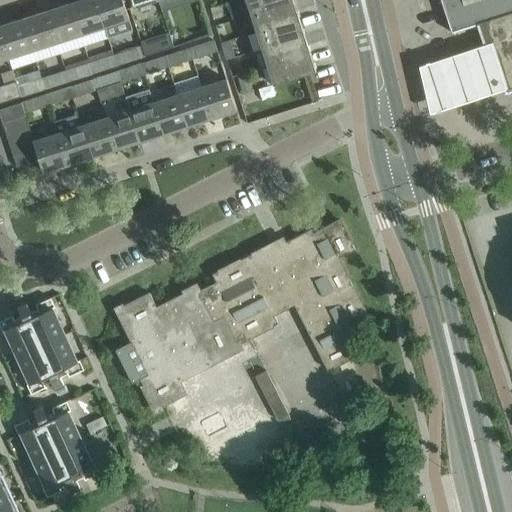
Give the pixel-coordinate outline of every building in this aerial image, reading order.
[(104,27),(95,0),(81,0),(70,4),(80,34),(104,27)] [(129,19),(122,0),(95,0),(104,27),(129,19)] [(293,0),(246,0),(251,14),(293,0)] [(299,17),(293,0),(251,14),(256,31),(299,17)] [(511,0),(440,0),(451,33),(477,25),(476,23),(511,11),(511,0)] [(80,34),(70,4),(46,11),(56,42),(80,34)] [(56,42),(46,11),(22,19),(32,50),(56,42)] [(511,11),(476,23),(477,25),(483,42),(491,40),(507,89),(511,87),(511,11)] [(304,34),(299,17),(256,31),(262,48),(295,37),(304,34)] [(32,50),(22,19),(0,26),(0,32),(8,58),(32,50)] [(0,32),(0,60),(8,58),(0,32)] [(304,34),(295,37),(262,48),(267,66),(310,51),(304,34)] [(145,56),(174,47),(170,36),(142,45),(145,56)] [(225,59),(235,56),(230,40),(220,43),(225,59)] [(483,42),(419,64),(430,114),(507,89),(491,40),(483,42)] [(193,59),(216,52),(212,41),(189,48),(193,59)] [(117,65),(145,56),(142,45),(113,55),(117,65)] [(169,67),(193,59),(189,48),(165,56),(169,67)] [(273,84),(306,73),(316,70),(310,51),(267,66),(273,84)] [(93,73),(117,65),(113,55),(89,62),(93,73)] [(145,75),(169,67),(165,56),(141,63),(145,75)] [(69,81),(93,73),(89,62),(65,70),(69,81)] [(121,82),(145,75),(141,63),(117,71),(121,82)] [(45,89),(69,81),(65,70),(42,78),(45,89)] [(97,90),(121,82),(117,71),(93,79),(97,90)] [(242,94),(252,91),(247,74),(237,77),(242,94)] [(20,96),(45,89),(42,78),(18,86),(20,96)] [(73,97),(97,90),(93,79),(69,87),(73,97)] [(236,110),(226,79),(202,87),(212,118),(236,110)] [(18,86),(16,81),(0,85),(0,102),(20,96),(18,86)] [(49,105),(73,97),(69,87),(45,95),(49,105)] [(212,118),(202,87),(178,95),(188,125),(212,118)] [(25,112),(49,105),(45,95),(21,102),(25,112)] [(188,125),(178,95),(154,102),(164,133),(188,125)] [(21,102),(17,104),(0,109),(0,115),(2,123),(26,115),(25,112),(21,102)] [(164,133),(154,102),(130,110),(140,141),(164,133)] [(140,141),(130,110),(106,118),(116,149),(140,141)] [(6,134),(29,126),(26,115),(2,123),(6,134)] [(116,149),(106,118),(82,126),(92,156),(116,149)] [(9,145),(33,137),(29,126),(6,134),(9,145)] [(92,156),(82,126),(58,133),(68,164),(92,156)] [(58,133),(34,141),(33,141),(35,149),(39,160),(43,172),(68,164),(58,133)] [(33,141),(34,141),(33,137),(9,145),(13,156),(35,149),(33,141)] [(39,160),(35,149),(13,156),(17,167),(39,160)] [(142,386),(155,412),(163,408),(162,407),(189,393),(179,374),(206,361),(208,364),(239,348),(231,332),(240,328),(246,340),(278,324),(274,317),(295,306),(328,369),(357,354),(343,328),(367,315),(338,258),(355,249),(340,220),(313,233),(311,229),(281,244),(286,254),(278,258),(270,244),(212,274),(216,282),(199,290),(196,284),(182,292),(183,293),(156,306),(149,293),(124,306),(123,304),(116,308),(129,334),(130,334),(134,341),(116,350),(132,382),(140,378),(143,385),(142,386)] [(0,321),(0,325),(3,331),(5,330),(30,383),(27,384),(31,393),(46,387),(42,378),(49,375),(52,380),(60,376),(58,371),(65,368),(69,376),(84,369),(79,360),(76,361),(52,308),(55,307),(51,298),(36,304),(40,313),(33,316),(30,311),(22,315),(24,320),(17,324),(13,315),(0,321)] [(265,371),(254,376),(272,410),(276,420),(291,419),(266,370),(265,371)] [(85,479),(100,473),(95,463),(92,465),(68,412),(71,410),(66,401),(52,408),(56,416),(48,420),(46,415),(38,419),(40,423),(32,427),(28,419),(14,425),(18,435),(21,433),(46,486),(43,487),(47,497),(62,490),(58,482),(65,478),(67,483),(76,479),(74,474),(81,471),(85,479)] [(311,435),(301,439),(305,452),(316,448),(311,435)] [(0,511),(13,511),(0,482),(0,476),(0,475),(0,511)]
